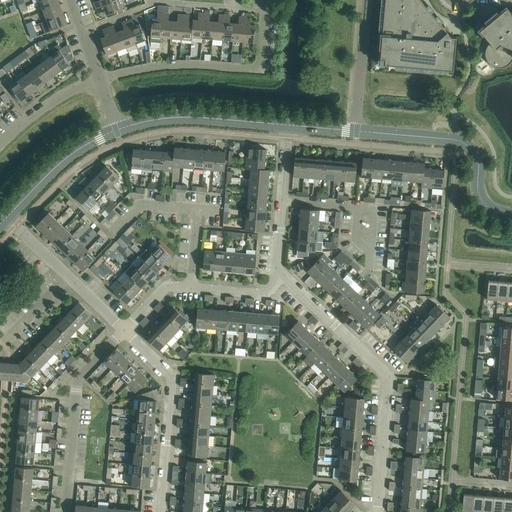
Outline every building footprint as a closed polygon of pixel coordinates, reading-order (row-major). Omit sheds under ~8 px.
[(58,0),(45,0),(40,2),(43,12),(60,5),(58,0)] [(119,0),(118,0),(100,0),(93,3),(96,9),(119,0)] [(119,0),(96,9),(98,14),(104,11),(106,16),(122,10),(119,0)] [(384,0),(379,64),(453,71),(456,37),(451,37),(419,0),(384,0)] [(47,21),(64,15),(60,5),(43,12),(47,21)] [(150,38),(151,38),(150,43),(160,44),(161,39),(164,6),(158,6),(156,21),(152,20),(151,31),(150,38)] [(164,6),(161,39),(171,39),(172,23),(168,22),(169,15),(168,15),(169,6),(164,6)] [(493,67),(494,68),(496,68),(497,68),(498,69),(500,69),(502,69),(503,68),(504,68),(505,68),(506,67),(507,66),(509,65),(510,64),(511,63),(511,62),(511,61),(511,16),(505,9),(479,30),(490,43),(489,44),(488,45),(487,46),(487,47),(486,48),(486,49),(485,51),(485,52),(485,53),(485,55),(485,56),(485,57),(486,58),(486,60),(486,61),(487,62),(488,63),(489,64),(490,65),(491,66),(492,67),(493,67)] [(192,38),(202,39),(204,14),(198,14),(197,21),(192,21),(192,24),(193,24),(192,38)] [(204,14),(202,39),(212,40),(214,23),(209,22),(209,15),(204,14)] [(64,15),(47,21),(51,31),(67,25),(64,15)] [(172,23),(171,39),(181,40),(183,16),(177,15),(177,23),(172,23)] [(183,16),(181,40),(192,41),(192,38),(193,24),(192,24),(188,24),(189,16),(183,16)] [(214,23),(212,40),(222,40),(224,16),(218,16),(218,23),(214,23)] [(224,16),(222,40),(232,41),(234,24),(229,24),(230,17),(229,17),(224,16)] [(234,24),(232,41),(243,42),(245,18),(239,18),(238,25),(234,24)] [(245,18),(243,42),(253,43),(254,26),(250,26),(250,19),(245,18)] [(127,22),(136,45),(146,41),(140,25),(136,27),(133,20),(127,22)] [(120,33),(126,48),(128,53),(137,50),(136,45),(127,22),(122,24),(124,31),(120,33)] [(108,29),(116,52),(126,48),(120,33),(116,34),(114,27),(108,29)] [(116,52),(108,29),(103,31),(105,38),(101,40),(104,49),(106,55),(107,56),(116,52)] [(48,52),(51,57),(61,71),(70,64),(59,50),(61,49),(58,44),(48,52)] [(43,63),(53,77),(61,71),(51,57),(43,63)] [(35,69),(45,83),(53,77),(43,63),(35,69)] [(45,83),(35,69),(26,75),(37,89),(45,83)] [(18,81),(29,95),(37,89),(26,75),(18,81)] [(29,95),(18,81),(10,87),(19,100),(20,101),(29,95)] [(10,87),(7,89),(17,102),(19,100),(10,87)] [(173,167),(183,168),(184,149),(174,148),(173,153),(174,153),(173,167)] [(246,158),(265,160),(266,150),(247,148),(246,158)] [(142,169),(143,150),(133,149),(131,168),(142,169)] [(184,149),(183,168),(193,169),(195,150),(184,149)] [(143,150),(142,169),(152,170),(153,151),(143,150)] [(195,150),(193,169),(203,170),(205,151),(195,150)] [(153,151),(152,170),(162,171),(164,152),(153,151)] [(205,151),(203,170),(213,171),(215,151),(205,151)] [(215,151),(213,171),(224,172),(225,152),(215,151)] [(164,152),(162,171),(173,172),(173,167),(174,153),(173,153),(164,152)] [(265,160),(246,158),(245,169),(250,170),(250,169),(264,170),(265,160)] [(303,178),(305,159),(294,158),(293,177),(303,178)] [(371,178),(373,159),(362,158),(361,177),(371,178)] [(305,159),(303,178),(313,179),(315,160),(305,159)] [(373,159),(371,178),(381,179),(383,160),(373,159)] [(315,160),(313,179),(323,180),(325,161),(315,160)] [(383,160),(381,179),(392,180),(393,161),(383,160)] [(325,161),(323,180),(334,180),(335,161),(325,161)] [(335,161),(334,180),(344,181),(345,162),(335,161)] [(393,161),(392,180),(402,181),(403,162),(393,161)] [(345,162),(344,181),(354,182),(356,163),(345,162)] [(403,162),(402,181),(412,182),(413,163),(403,162)] [(412,182),(421,183),(422,183),(423,169),(424,169),(424,164),(413,163),(412,182)] [(98,174),(110,186),(118,178),(106,166),(98,174)] [(249,179),(268,181),(269,170),(264,170),(250,169),(250,170),(249,179)] [(422,183),(421,183),(421,188),(432,189),(433,170),(424,169),(423,169),(422,183)] [(433,170),(432,189),(442,190),(444,171),(433,170)] [(98,174),(90,181),(103,194),(110,186),(98,174)] [(248,189),(267,191),(268,181),(249,179),(248,189)] [(83,189),(96,201),(103,194),(90,181),(83,189)] [(88,209),(96,201),(83,189),(75,197),(88,209)] [(247,199),(266,201),(267,191),(248,189),(247,199)] [(246,210),(266,211),(266,201),(247,199),(246,210)] [(299,219),(318,221),(319,210),(300,209),(299,219)] [(410,220),(429,222),(430,211),(411,209),(410,220)] [(245,220),(265,221),(266,211),(246,210),(245,220)] [(44,233),(56,220),(48,213),(36,225),(44,233)] [(299,219),(298,229),(317,231),(318,221),(299,219)] [(56,220),(44,233),(51,241),(64,228),(56,220)] [(265,221),(245,220),(245,230),(264,232),(265,221)] [(409,230),(428,232),(429,222),(410,220),(409,230)] [(59,248),(71,235),(64,228),(51,241),(59,248)] [(298,229),(297,239),(316,241),(317,231),(298,229)] [(408,240),(427,242),(428,232),(409,230),(408,240)] [(71,235),(59,248),(67,256),(79,243),(71,235)] [(322,242),(316,241),(297,239),(297,250),(300,250),(299,256),(307,256),(308,251),(318,252),(321,249),(322,242)] [(408,250),(427,252),(427,242),(408,240),(408,250)] [(150,253),(163,265),(171,257),(171,256),(174,253),(162,242),(159,245),(158,244),(150,253)] [(79,243),(67,256),(75,263),(87,250),(79,243)] [(119,245),(115,248),(120,253),(121,255),(125,251),(119,245)] [(87,250),(75,263),(83,271),(95,258),(87,250)] [(407,260),(426,262),(427,252),(408,250),(407,260)] [(213,271),(215,251),(204,251),(202,270),(213,271)] [(215,251),(213,271),(223,271),(225,252),(215,251)] [(342,251),(334,259),(341,266),(344,262),(349,257),(342,251)] [(225,252),(223,271),(233,272),(235,253),(225,252)] [(143,260),(156,273),(163,265),(150,253),(143,260)] [(235,253),(233,272),(243,273),(245,254),(235,253)] [(245,254),(243,273),(254,274),(256,255),(245,254)] [(307,286),(327,265),(320,257),(311,267),(310,266),(307,260),(293,266),(296,272),(305,268),(307,270),(307,271),(311,275),(304,283),(307,286)] [(136,268),(148,280),(156,273),(143,260),(136,268)] [(406,271),(425,272),(426,262),(407,260),(406,271)] [(90,269),(101,279),(105,275),(104,273),(106,270),(104,268),(100,264),(97,261),(93,265),(90,269)] [(105,261),(102,265),(112,274),(115,271),(105,261)] [(327,265),(307,286),(310,289),(317,281),(322,285),(335,272),(327,265)] [(128,276),(141,288),(148,280),(136,268),(128,276)] [(405,281),(424,282),(425,272),(406,271),(405,281)] [(335,272),(322,285),(329,292),(342,279),(335,272)] [(121,284),(134,296),(141,288),(128,276),(121,284)] [(342,279),(329,292),(336,299),(350,286),(342,279)] [(496,301),(498,281),(488,280),(486,300),(496,301)] [(424,282),(405,281),(404,291),(423,293),(424,282)] [(498,281),(496,301),(507,302),(508,282),(498,281)] [(113,292),(126,304),(134,296),(121,284),(113,292)] [(350,286),(336,299),(344,307),(357,293),(350,286)] [(357,293),(344,307),(351,314),(364,300),(357,293)] [(385,293),(379,299),(384,303),(389,297),(385,293)] [(364,300),(351,314),(358,321),(372,307),(364,300)] [(71,310),(84,322),(92,314),(79,302),(71,310)] [(429,312),(443,325),(450,317),(436,304),(429,312)] [(166,315),(180,329),(187,321),(187,320),(183,317),(173,307),(166,315)] [(372,307),(358,321),(366,328),(379,314),(372,307)] [(206,329),(208,309),(197,308),(195,328),(206,329)] [(208,309),(206,329),(216,329),(218,310),(208,309)] [(84,322),(71,310),(64,318),(76,330),(84,322)] [(218,310),(216,329),(226,330),(228,311),(218,310)] [(228,311),(226,330),(236,331),(238,312),(228,311)] [(238,312),(236,331),(247,332),(248,313),(238,312)] [(417,315),(436,332),(443,325),(429,312),(422,319),(418,315),(417,315)] [(248,313),(247,332),(257,333),(258,314),(248,313)] [(258,314),(257,333),(267,334),(268,314),(258,314)] [(268,314),(267,334),(277,335),(279,315),(268,314)] [(159,322),(173,336),(180,329),(166,315),(159,322)] [(415,327),(429,340),(436,332),(417,315),(411,322),(415,326),(415,327)] [(76,330),(64,318),(56,326),(69,338),(76,330)] [(292,342),(305,328),(298,321),(284,335),(292,342)] [(152,330),(166,343),(173,336),(159,322),(152,330)] [(49,333),(61,346),(69,338),(56,326),(49,333)] [(408,334),(421,347),(429,340),(415,327),(408,334)] [(501,338),(511,338),(511,328),(502,327),(501,338)] [(292,342),(299,349),(313,335),(305,328),(292,342)] [(166,343),(152,330),(144,337),(159,351),(166,343)] [(61,346),(49,333),(41,341),(54,353),(61,346)] [(401,341),(414,355),(421,347),(408,334),(401,341)] [(307,356),(320,342),(313,335),(299,349),(307,356)] [(500,348),(511,348),(511,338),(501,338),(500,348)] [(33,349),(46,361),(54,353),(41,341),(33,349)] [(414,355),(401,341),(393,349),(407,362),(414,355)] [(81,342),(77,346),(83,351),(87,347),(81,342)] [(320,342),(307,356),(314,363),(327,349),(320,342)] [(511,348),(500,348),(499,358),(511,359),(511,348)] [(26,357),(39,369),(46,361),(33,349),(26,357)] [(112,369),(124,356),(116,349),(104,361),(112,369)] [(182,349),(178,354),(183,359),(188,354),(182,349)] [(327,349),(314,363),(321,370),(335,357),(327,349)] [(119,377),(132,364),(124,356),(112,369),(119,377)] [(18,365),(30,376),(31,377),(39,369),(26,357),(18,365)] [(335,357),(321,370),(329,377),(342,364),(335,357)] [(493,368),(498,368),(511,369),(511,359),(499,358),(494,358),(493,368)] [(30,376),(18,365),(12,364),(11,380),(24,381),(30,376)] [(132,364),(119,377),(127,384),(139,371),(132,364)] [(342,364),(329,377),(336,384),(349,371),(342,364)] [(511,369),(498,368),(497,378),(511,379),(511,369)] [(139,371),(127,384),(135,392),(148,379),(139,371)] [(349,371),(336,384),(344,392),(357,378),(349,371)] [(193,384),(200,384),(213,386),(213,375),(194,373),(193,384)] [(511,379),(497,378),(496,388),(511,389),(511,379)] [(416,390),(435,392),(436,381),(417,379),(416,390)] [(192,394),(200,395),(212,396),(213,386),(200,384),(193,384),(192,394)] [(511,389),(496,388),(495,399),(511,400),(511,389)] [(435,392),(416,390),(415,400),(429,401),(429,402),(434,402),(435,392)] [(192,404),(200,405),(211,406),(212,396),(200,395),(192,394),(192,404)] [(344,408),(363,409),(364,399),(345,397),(344,408)] [(21,409),(38,411),(39,399),(22,398),(21,409)] [(137,411),(155,412),(156,401),(138,399),(137,411)] [(428,411),(429,402),(429,401),(415,400),(410,399),(409,410),(428,411)] [(191,414),(200,415),(210,416),(211,406),(200,405),(192,404),(191,414)] [(343,418),(362,420),(363,409),(344,408),(343,418)] [(20,420),(37,421),(38,411),(21,409),(20,420)] [(408,420),(427,422),(428,411),(409,410),(408,420)] [(137,421),(154,423),(155,412),(137,411),(137,421)] [(190,424),(200,425),(209,426),(210,416),(200,415),(191,414),(190,424)] [(342,428),(361,430),(362,420),(343,418),(342,428)] [(503,428),(511,428),(511,418),(504,418),(503,428)] [(19,430),(36,432),(37,421),(20,420),(19,430)] [(407,430),(426,432),(427,422),(408,420),(407,430)] [(136,432),(153,434),(154,423),(137,421),(136,432)] [(189,434),(200,435),(208,436),(209,426),(200,425),(190,424),(189,434)] [(341,438),(360,440),(361,430),(342,428),(341,438)] [(502,438),(511,439),(511,428),(503,428),(502,438)] [(18,441),(35,443),(36,432),(19,430),(18,441)] [(406,440),(426,442),(426,432),(407,430),(406,440)] [(135,443),(152,445),(153,434),(136,432),(135,443)] [(188,445),(200,445),(207,446),(208,436),(200,435),(189,434),(188,445)] [(340,449),(359,450),(360,440),(341,438),(340,449)] [(501,448),(511,449),(511,439),(502,438),(501,448)] [(426,442),(406,440),(406,451),(425,453),(426,442)] [(17,452),(34,453),(35,443),(18,441),(17,452)] [(134,454),(151,455),(152,445),(135,443),(134,454)] [(200,445),(188,445),(187,455),(206,457),(207,446),(200,445)] [(495,458),(500,458),(500,459),(511,459),(511,449),(501,448),(496,448),(495,458)] [(339,459),(358,460),(359,450),(340,449),(339,459)] [(34,453),(17,452),(15,463),(33,464),(34,453)] [(133,465),(150,466),(151,455),(134,454),(133,465)] [(404,467),(423,469),(424,458),(405,457),(404,467)] [(339,469),(358,471),(358,460),(339,459),(339,469)] [(511,459),(500,459),(499,469),(511,469),(511,459)] [(186,472),(200,473),(205,473),(206,463),(187,461),(186,472)] [(132,475),(149,477),(150,466),(133,465),(132,475)] [(14,478),(32,480),(33,469),(15,467),(14,478)] [(403,477),(422,479),(423,469),(404,467),(403,477)] [(358,471),(339,469),(338,479),(357,481),(358,471)] [(511,469),(499,469),(499,479),(511,480),(511,469)] [(185,482),(200,483),(204,483),(205,473),(200,473),(186,472),(185,482)] [(149,477),(132,475),(131,487),(148,488),(149,477)] [(402,487),(421,489),(422,479),(403,477),(402,487)] [(13,489),(31,491),(32,480),(14,478),(13,489)] [(184,492),(200,493),(203,493),(204,483),(200,483),(185,482),(184,492)] [(402,498),(421,499),(421,489),(402,487),(402,498)] [(31,491),(13,489),(12,500),(30,501),(31,491)] [(333,499),(347,511),(354,504),(341,491),(333,499)] [(183,502),(200,503),(203,504),(203,493),(200,493),(184,492),(183,502)] [(458,511),(472,511),(474,495),(463,494),(462,508),(459,508),(458,511)] [(474,495),(472,511),(482,511),(484,496),(474,495)] [(484,496),(482,511),(492,511),(494,497),(484,496)] [(494,497),(492,511),(502,511),(504,498),(494,497)] [(401,508),(420,509),(421,499),(402,498),(401,508)] [(511,511),(511,498),(504,498),(502,511),(511,511)] [(326,506),(332,511),(346,511),(347,511),(333,499),(326,506)] [(11,510),(27,511),(28,511),(30,501),(12,500),(11,510)] [(182,511),(201,511),(203,504),(200,503),(183,502),(182,511)]
